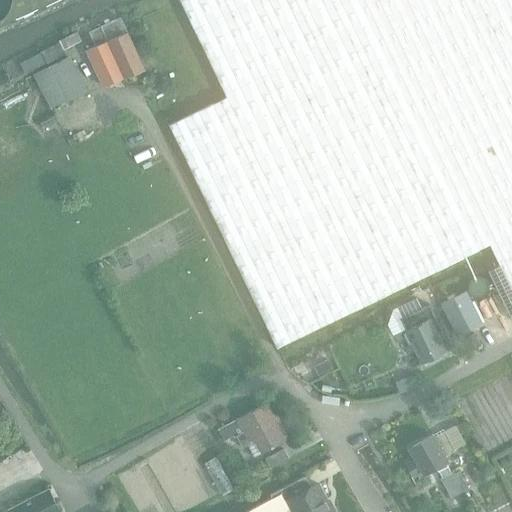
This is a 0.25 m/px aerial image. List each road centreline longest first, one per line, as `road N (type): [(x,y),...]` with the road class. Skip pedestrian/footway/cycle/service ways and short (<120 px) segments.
road 1 (unclassified): [(0,388),(63,492),(279,375),(332,439)]
road 2 (unclassified): [(332,439),(511,344)]
